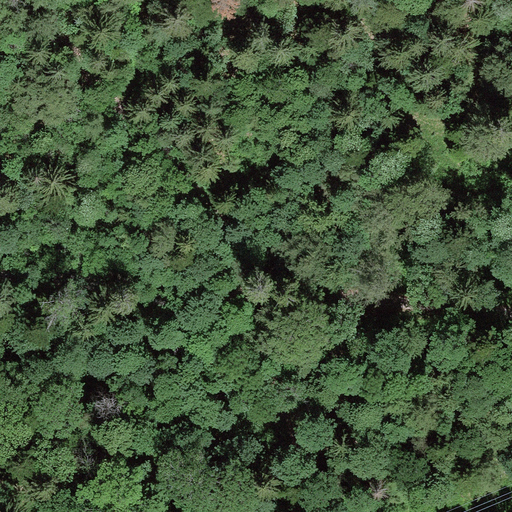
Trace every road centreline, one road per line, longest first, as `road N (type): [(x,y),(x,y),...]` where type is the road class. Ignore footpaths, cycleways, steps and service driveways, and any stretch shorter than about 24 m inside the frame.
road 1 (track): [(236,285),(511,325)]
road 2 (track): [(236,285),(116,511)]
road 3 (track): [(0,277),(236,285)]
